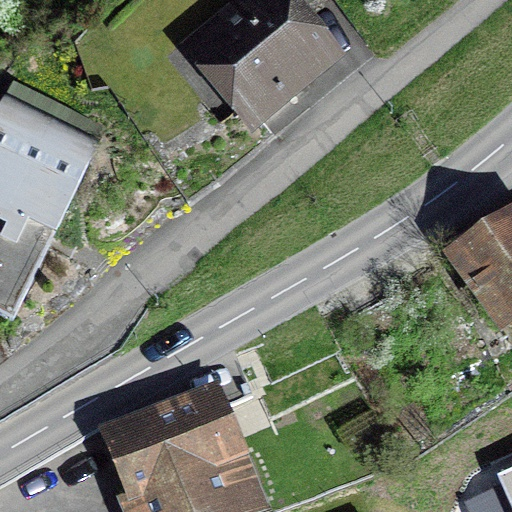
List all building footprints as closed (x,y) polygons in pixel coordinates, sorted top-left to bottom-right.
[(253,0),(199,46),(260,117),(330,57),(282,0),(253,0)] [(0,338),(0,339),(87,163),(0,120),(0,338)] [(511,217),(453,258),(504,332),(511,326),(511,217)] [(108,435),(139,511),(237,511),(256,505),(211,393),(108,435)] [(511,511),(511,457),(481,474),(500,511),(511,511)]
